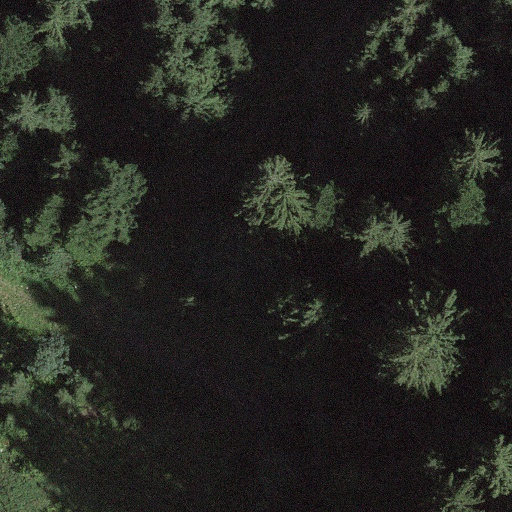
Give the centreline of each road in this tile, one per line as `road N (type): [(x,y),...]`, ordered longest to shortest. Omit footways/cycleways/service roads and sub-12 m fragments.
road 1 (track): [(124,0),(116,100),(128,153),(154,194),(180,201),(227,172),(375,0)]
road 2 (track): [(0,286),(24,300),(99,316),(127,301),(180,201)]
